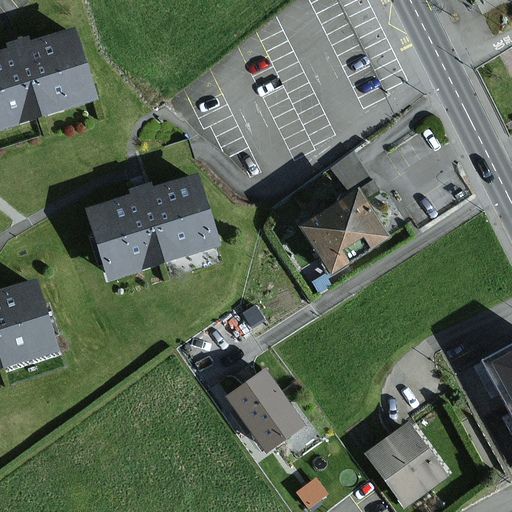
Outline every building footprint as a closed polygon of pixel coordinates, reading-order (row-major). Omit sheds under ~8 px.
[(10,50),(0,53),(0,127),(95,97),(74,29),(30,43),(28,38),(9,44),(10,50)] [(350,187),(372,173),(354,147),(333,162),(350,187)] [(197,178),(90,211),(111,279),(218,245),(197,178)] [(387,236),(358,192),(304,227),(333,272),(387,236)] [(0,367),(57,350),(35,281),(0,292),(0,367)] [(511,344),(483,360),(485,363),(477,367),(492,396),(500,392),(511,414),(505,417),(511,430),(511,344)] [(302,425),(265,372),(230,397),(267,450),(302,425)] [(445,477),(408,427),(370,455),(406,505),(445,477)]
